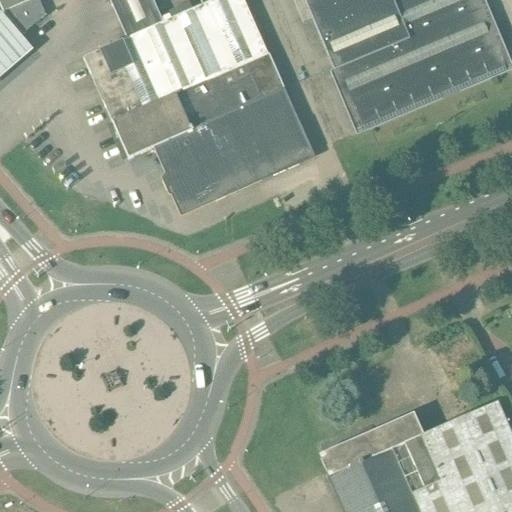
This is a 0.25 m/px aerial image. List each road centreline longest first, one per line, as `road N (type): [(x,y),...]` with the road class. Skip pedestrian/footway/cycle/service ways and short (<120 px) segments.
road 1 (secondary): [(199,439),(222,373),(245,340),(511,216)]
road 2 (secondary): [(511,194),(310,281)]
road 3 (secondary): [(184,307),(144,281),(58,270),(0,211)]
road 4 (secondary): [(310,281),(283,277),(184,307)]
road 5 (secondary): [(36,459),(70,482),(154,491)]
road 6 (secondary): [(310,281),(197,324)]
